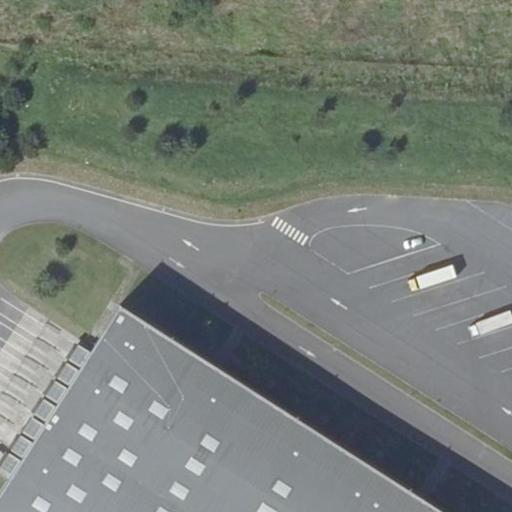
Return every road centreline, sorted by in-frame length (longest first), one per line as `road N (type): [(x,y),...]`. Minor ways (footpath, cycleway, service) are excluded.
road 1 (track): [(30,44),(511,69)]
road 2 (unknown): [(262,239),(511,406)]
